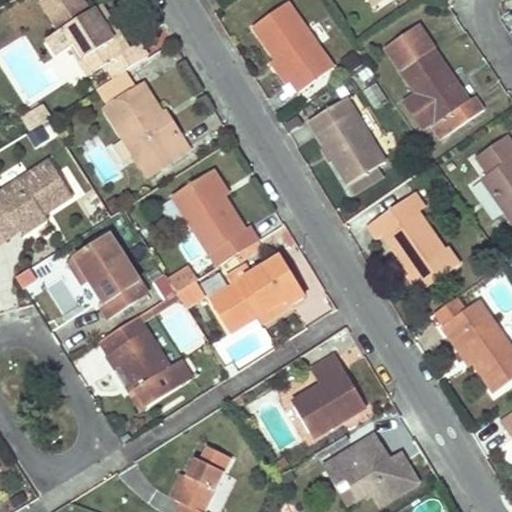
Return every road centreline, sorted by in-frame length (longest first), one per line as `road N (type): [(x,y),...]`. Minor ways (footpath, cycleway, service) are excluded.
road 1 (residential): [(490,511),(180,0)]
road 2 (residential): [(0,415),(47,471),(87,453),(96,434),(38,339),(11,335)]
